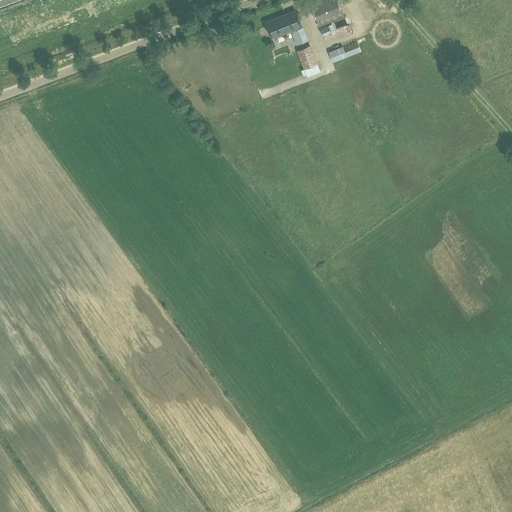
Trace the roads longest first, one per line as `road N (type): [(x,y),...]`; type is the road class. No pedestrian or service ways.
road 1 (unclassified): [(0,96),(258,0)]
road 2 (track): [(398,0),(511,132)]
